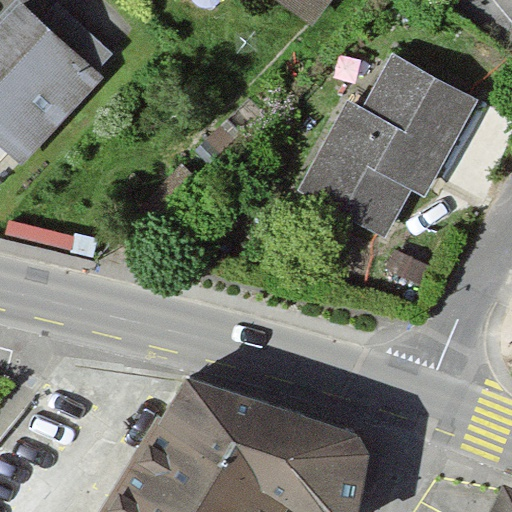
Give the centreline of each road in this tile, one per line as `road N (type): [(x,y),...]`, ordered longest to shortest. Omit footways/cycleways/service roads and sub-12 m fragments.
road 1 (secondary): [(0,285),(421,397)]
road 2 (residential): [(421,397),(511,227)]
road 3 (residential): [(421,397),(384,511)]
